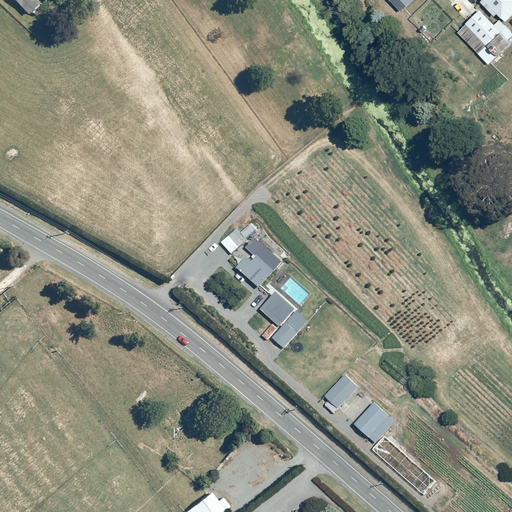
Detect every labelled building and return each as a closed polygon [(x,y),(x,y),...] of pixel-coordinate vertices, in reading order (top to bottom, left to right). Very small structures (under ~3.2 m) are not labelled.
[(14,0),(28,14),(39,4),(35,0),(14,0)] [(412,0),(391,0),(402,10),(412,0)] [(511,0),(483,0),(482,1),(496,15),(498,12),(507,20),(511,15),(511,0)] [(495,24),(480,8),(457,30),(489,63),(496,56),(511,41),(511,31),(500,19),(495,24)] [(241,246),(232,234),(222,242),(232,253),(241,246)] [(283,262),(266,246),(257,256),(253,251),(238,267),(260,287),(283,262)] [(309,320),(279,293),(263,310),(282,328),(273,338),(285,348),(309,320)] [(278,328),(272,324),(263,335),(268,339),(278,328)] [(359,386),(346,374),(326,396),(331,400),(326,405),(334,413),(359,386)] [(391,415),(376,402),(356,424),(376,442),(396,420),(391,415)] [(196,433),(205,423),(197,415),(188,424),(196,433)] [(234,438),(226,431),(219,439),(227,446),(234,438)] [(217,437),(197,434),(195,444),(215,447),(217,437)] [(442,486),(385,435),(373,449),(430,499),(442,486)] [(217,501),(210,492),(184,511),(222,511),(230,507),(222,497),(217,501)]
